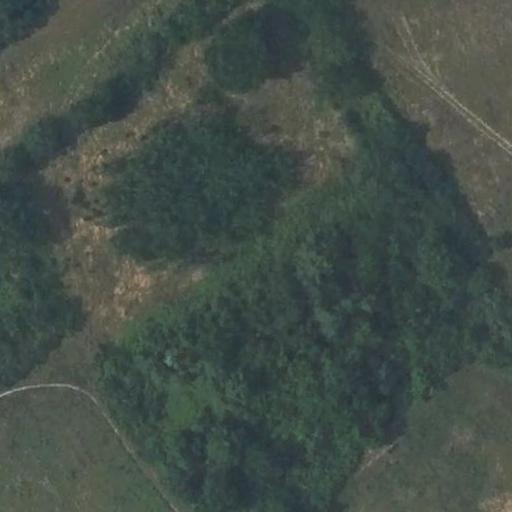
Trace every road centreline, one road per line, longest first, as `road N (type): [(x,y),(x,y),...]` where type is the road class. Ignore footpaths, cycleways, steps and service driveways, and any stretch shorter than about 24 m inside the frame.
road 1 (track): [(315,0),(511,150)]
road 2 (track): [(0,392),(72,385),(99,404),(174,511)]
